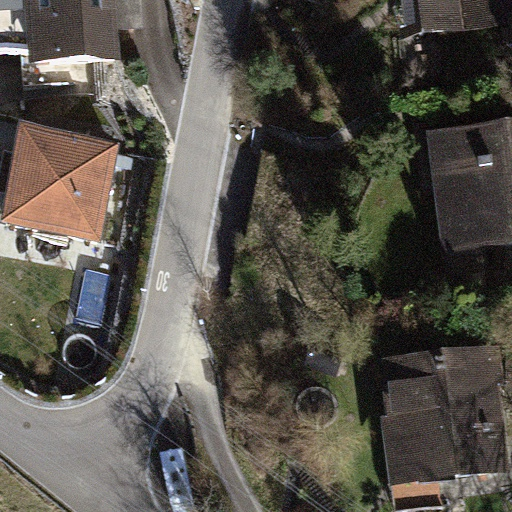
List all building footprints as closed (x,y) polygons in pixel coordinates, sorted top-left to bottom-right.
[(0,0),(0,55),(24,54),(24,66),(112,60),(110,32),(137,30),(134,0),(0,0)] [(511,0),(401,0),(406,36),(511,24),(511,15),(511,14),(511,0)] [(511,126),(433,136),(447,253),(511,245),(511,126)] [(110,149),(17,131),(0,217),(0,223),(92,242),(110,149)] [(402,423),(408,473),(440,469),(457,468),(458,478),(508,472),(493,353),(385,366),(392,419),(392,424),(402,423)] [(402,423),(392,424),(392,419),(383,420),(395,511),(418,511),(445,509),(440,469),(408,473),(402,423)]
